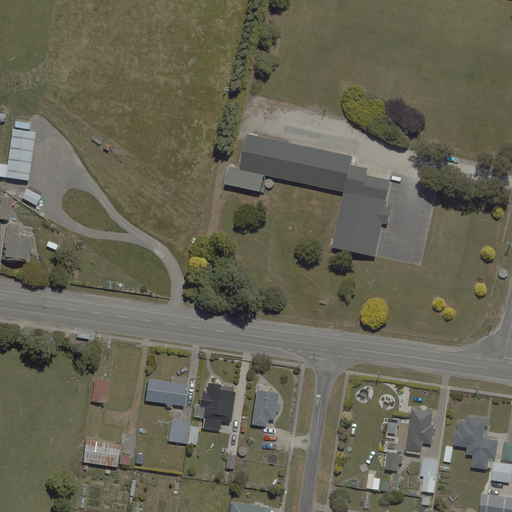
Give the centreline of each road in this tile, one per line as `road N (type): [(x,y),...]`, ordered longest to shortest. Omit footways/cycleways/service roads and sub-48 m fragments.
road 1 (secondary): [(0,298),(328,345)]
road 2 (secondary): [(328,345),(502,370)]
road 3 (residential): [(305,511),(328,345)]
road 4 (unknown): [(328,345),(345,219)]
